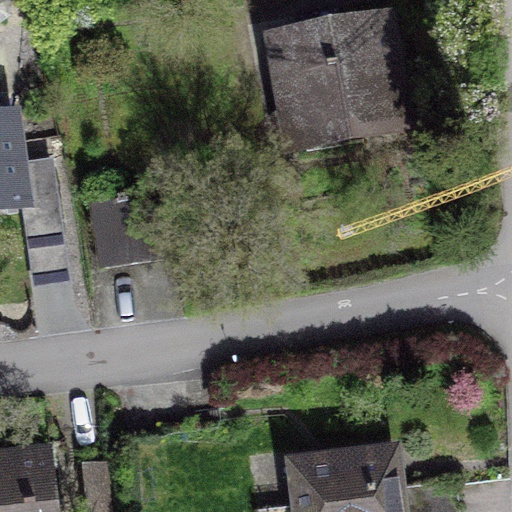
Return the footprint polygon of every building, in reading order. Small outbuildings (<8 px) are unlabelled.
[(391,31),(263,53),(283,173),(412,151),(391,31)] [(20,122),(0,125),(0,224),(35,219),(20,122)] [(155,196),(90,210),(102,268),(167,254),(155,196)] [(162,440),(125,445),(133,504),(170,499),(162,440)] [(0,511),(60,511),(55,455),(0,459),(0,511)] [(399,461),(287,477),(291,511),(463,511),(461,496),(405,504),(399,461)]
